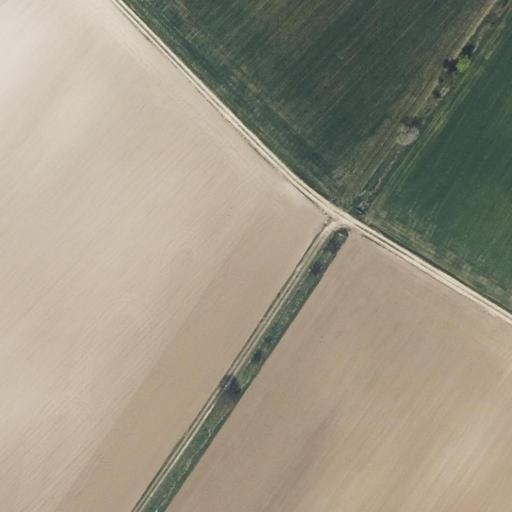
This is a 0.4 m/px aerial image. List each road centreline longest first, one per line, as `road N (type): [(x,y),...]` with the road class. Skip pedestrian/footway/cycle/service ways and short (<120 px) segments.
road 1 (track): [(113,0),(339,220),(511,323)]
road 2 (track): [(139,511),(339,220)]
